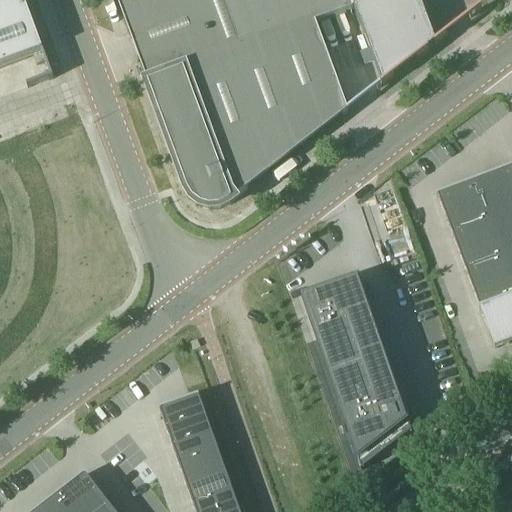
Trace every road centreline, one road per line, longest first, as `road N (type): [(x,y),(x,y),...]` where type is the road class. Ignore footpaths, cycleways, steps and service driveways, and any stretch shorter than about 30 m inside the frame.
road 1 (unclassified): [(187,299),(511,49)]
road 2 (unclassified): [(187,299),(75,0)]
road 3 (unclassified): [(0,448),(187,299)]
road 4 (unknown): [(338,183),(425,393)]
road 5 (unclassified): [(404,511),(511,427)]
